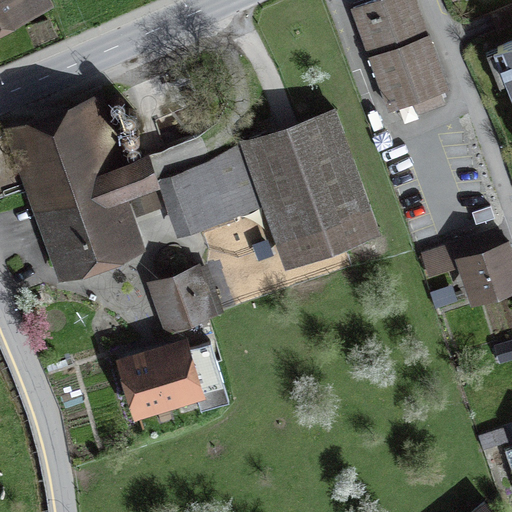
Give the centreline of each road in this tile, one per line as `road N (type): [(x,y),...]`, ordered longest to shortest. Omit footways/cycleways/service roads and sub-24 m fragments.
road 1 (tertiary): [(0,95),(222,0)]
road 2 (residential): [(430,0),(511,208)]
road 3 (tertiary): [(67,511),(43,405),(0,304)]
